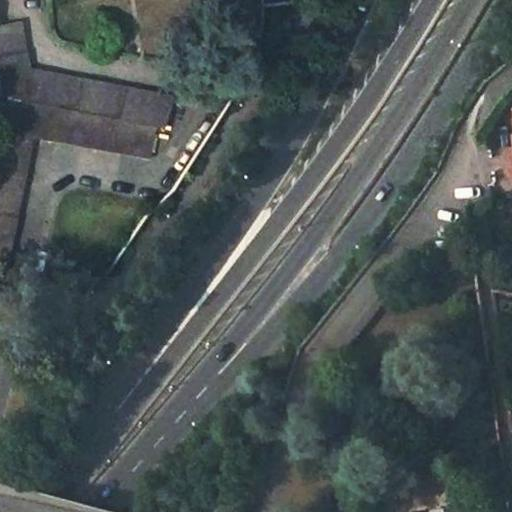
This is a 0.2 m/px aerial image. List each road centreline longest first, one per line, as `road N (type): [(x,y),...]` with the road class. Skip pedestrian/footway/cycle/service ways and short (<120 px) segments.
road 1 (secondary): [(432,0),(288,208),(65,486)]
road 2 (secondary): [(365,0),(324,100),(146,353),(65,486)]
road 3 (secondary): [(174,415),(388,191),(509,0)]
road 4 (secondary): [(174,415),(333,208),(476,0)]
road 5 (secondary): [(92,511),(174,415)]
